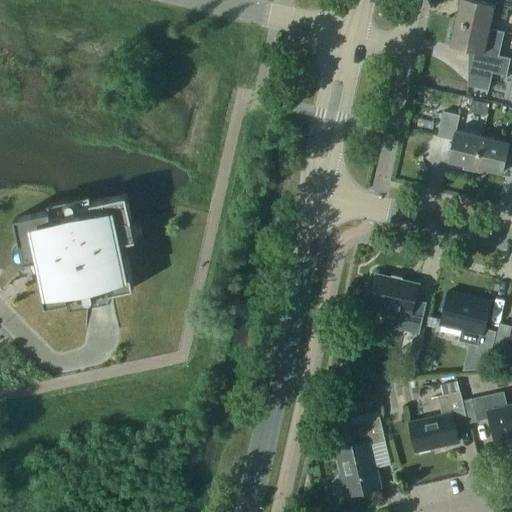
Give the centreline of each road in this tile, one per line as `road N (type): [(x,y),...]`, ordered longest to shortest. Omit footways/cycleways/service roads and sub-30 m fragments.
road 1 (tertiary): [(247,511),(314,192)]
road 2 (residential): [(511,238),(314,192)]
road 3 (tertiary): [(353,34),(319,112),(310,153),(314,192)]
road 4 (tertiary): [(314,192),(332,159),(353,34)]
road 5 (residential): [(353,34),(209,0)]
